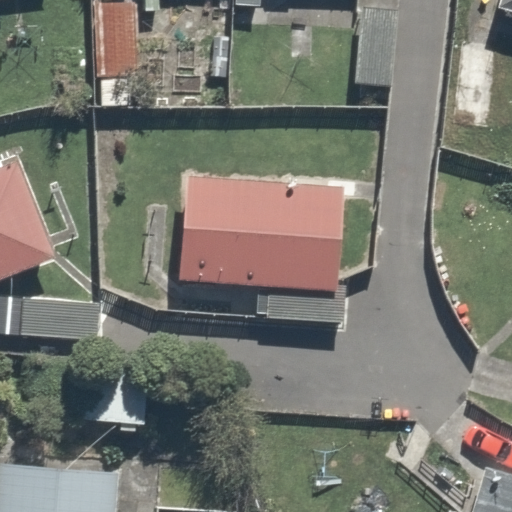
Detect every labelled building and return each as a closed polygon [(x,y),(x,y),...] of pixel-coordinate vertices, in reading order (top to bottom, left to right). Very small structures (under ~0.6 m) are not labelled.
[(141,0),(89,0),(96,87),(147,83),(141,0)] [(351,0),(234,0),(229,109),(347,115),(351,0)] [(511,59),(511,42),(462,36),(451,124),(503,131),(511,59)] [(22,156),(0,165),(0,280),(61,256),(22,156)] [(185,164),(177,272),(344,284),(351,176),(185,164)] [(22,299),(21,338),(106,339),(107,300),(22,299)] [(76,361),(76,421),(155,422),(155,362),(76,361)] [(511,511),(511,466),(486,459),(471,511),(511,511)] [(0,511),(116,511),(120,472),(0,462),(0,511)]
